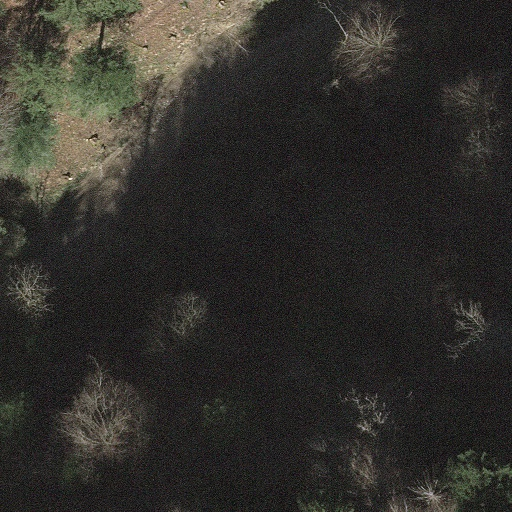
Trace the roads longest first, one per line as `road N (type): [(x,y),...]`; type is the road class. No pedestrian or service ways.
road 1 (track): [(362,0),(207,101),(135,204),(0,298)]
road 2 (track): [(80,511),(511,346)]
